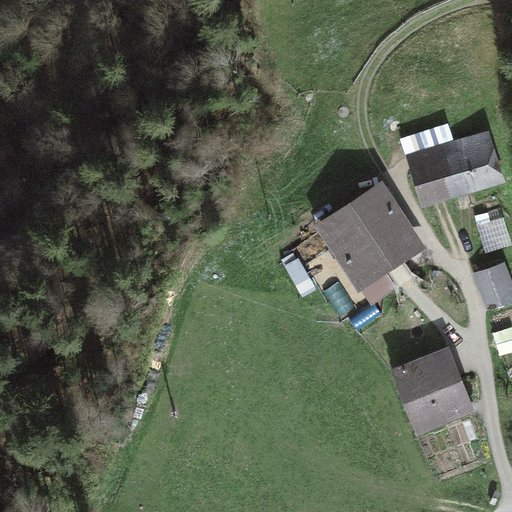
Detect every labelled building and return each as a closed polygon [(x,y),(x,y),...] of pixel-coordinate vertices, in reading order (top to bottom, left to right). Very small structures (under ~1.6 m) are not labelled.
[(483,133),(412,154),(425,198),(496,176),(483,133)] [(359,280),(381,266),(394,286),(412,275),(399,254),(415,244),(380,190),(324,226),(359,280)] [(511,230),(511,205),(510,195),(482,201),(489,235),(511,230)] [(511,297),(511,295),(503,265),(477,272),(486,305),(511,297)] [(511,317),(498,320),(503,343),(511,340),(511,317)] [(465,407),(443,353),(399,370),(421,424),(465,407)]
